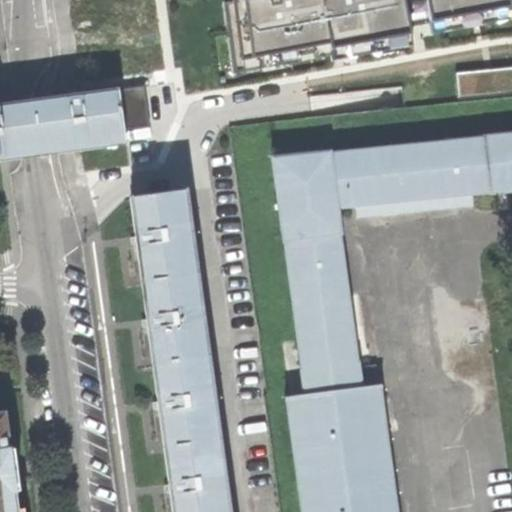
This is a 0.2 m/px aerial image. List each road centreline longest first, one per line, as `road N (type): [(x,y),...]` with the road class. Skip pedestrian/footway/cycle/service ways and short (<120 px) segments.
road 1 (residential): [(25,0),(51,279)]
road 2 (residential): [(51,279),(82,511)]
